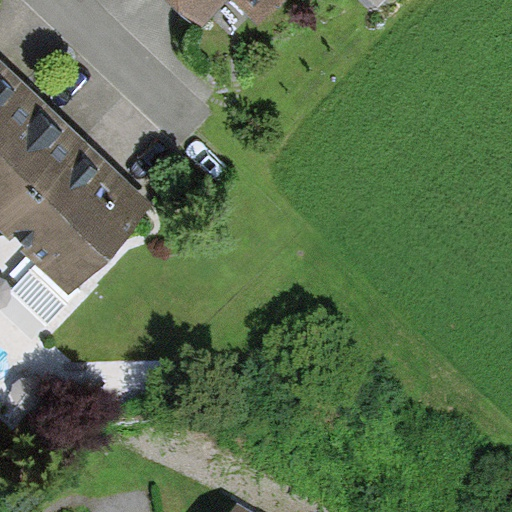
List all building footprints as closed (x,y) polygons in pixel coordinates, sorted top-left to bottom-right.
[(184,0),(194,9),(203,0),(184,0)] [(0,107),(18,88),(0,70),(0,107)] [(18,88),(0,107),(0,216),(72,137),(18,88)] [(72,137),(0,216),(0,218),(50,263),(58,254),(78,272),(133,211),(111,191),(120,181),(72,137)] [(104,511),(163,511),(162,487),(103,491),(104,511)]
